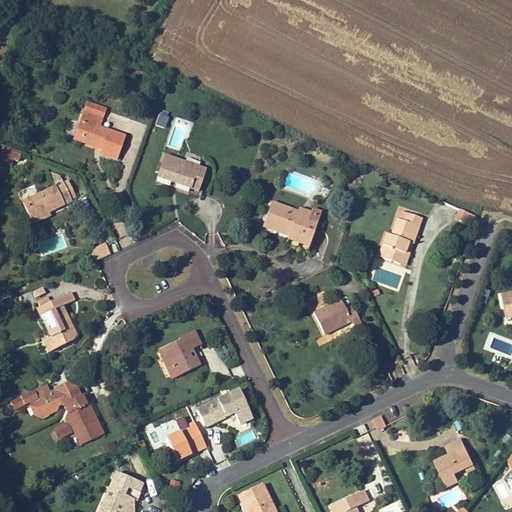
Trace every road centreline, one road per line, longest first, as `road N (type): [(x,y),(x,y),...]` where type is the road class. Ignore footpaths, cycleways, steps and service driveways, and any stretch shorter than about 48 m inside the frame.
road 1 (residential): [(284,446),(209,280)]
road 2 (residential): [(209,280),(199,253),(176,231),(112,264),(133,307)]
road 3 (residential): [(442,368),(284,446)]
road 4 (residential): [(442,368),(490,228)]
